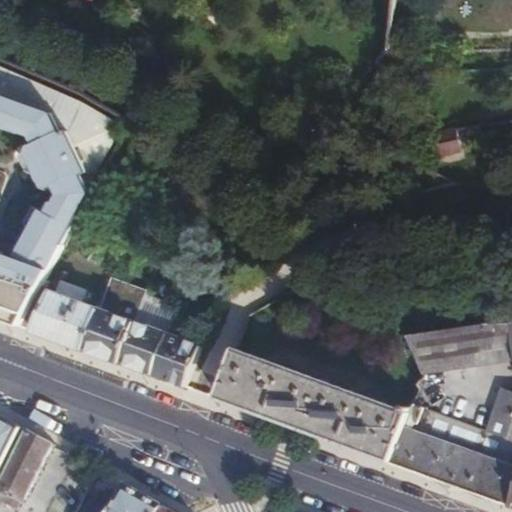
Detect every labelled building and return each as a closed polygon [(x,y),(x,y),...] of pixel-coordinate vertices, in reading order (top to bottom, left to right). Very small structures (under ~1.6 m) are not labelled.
[(99,101),(0,59),(0,124),(27,135),(28,131),(44,137),(47,147),(39,152),(45,166),(36,170),(47,193),(56,193),(61,191),(64,196),(63,202),(58,205),(54,212),(48,210),(19,262),(0,254),(0,316),(26,326),(43,285),(135,123),(99,101)] [(460,131),(433,135),(437,156),(463,152),(460,131)] [(267,193),(246,186),(241,203),(262,210),(267,193)] [(105,307),(114,278),(69,258),(53,288),(105,307)] [(139,320),(148,292),(114,278),(105,307),(139,320)] [(43,285),(26,326),(54,336),(89,350),(105,307),(53,288),(43,285)] [(148,292),(139,320),(172,332),(181,307),(148,292)] [(124,362),(139,320),(105,307),(89,350),(104,355),(124,362)] [(156,375),(172,332),(139,320),(124,362),(140,369),(156,375)] [(412,412),(395,462),(454,483),(511,504),(511,501),(511,323),(511,324),(511,321),(486,325),(410,337),(426,376),(511,362),(511,389),(506,388),(493,429),(415,404),(412,412)] [(204,344),(172,332),(156,375),(173,380),(189,386),(204,344)] [(412,412),(239,347),(221,397),(234,402),(298,426),(395,462),(412,412)] [(0,475),(25,424),(1,412),(0,413),(0,475)] [(26,501),(57,441),(32,428),(1,488),(26,501)] [(157,511),(163,502),(127,479),(108,511),(157,511)] [(178,511),(163,502),(157,511),(178,511)]
